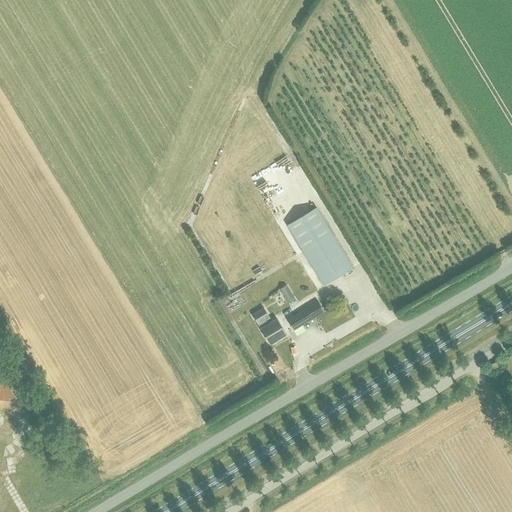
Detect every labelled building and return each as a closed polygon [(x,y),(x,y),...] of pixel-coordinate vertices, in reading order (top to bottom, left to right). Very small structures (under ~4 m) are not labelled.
[(324,286),(353,268),(317,209),(288,226),(324,286)] [(296,300),(288,287),(287,285),(280,289),(289,304),(296,300)] [(305,311),(287,321),(294,331),(311,321),(324,313),(318,303),(305,311)] [(270,345),(287,335),(277,319),(270,323),(267,319),(270,318),(264,308),(252,315),(270,345)] [(493,370),(498,367),(495,362),(490,365),(493,370)] [(0,405),(15,397),(0,369),(0,405)]
